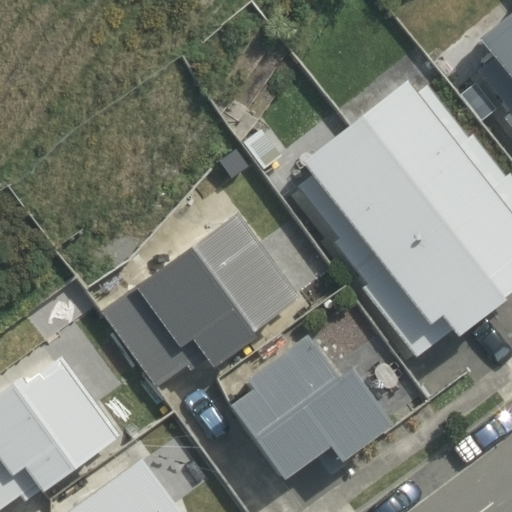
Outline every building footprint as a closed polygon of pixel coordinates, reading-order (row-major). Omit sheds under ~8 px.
[(511,7),(470,42),(489,64),(476,75),(507,114),(499,120),(511,135),(511,7)] [(409,98),(398,84),(296,166),(306,178),(293,188),(334,240),(329,244),(362,285),(358,288),(414,358),(447,331),(451,337),(511,288),(511,186),(502,175),(499,177),(465,135),(462,138),(421,88),(409,98)] [(108,302),(158,386),(293,304),(242,220),(108,302)] [(314,353),(229,412),(285,497),(337,462),(348,478),(373,462),(363,447),(391,428),(360,381),(341,393),(314,353)] [(0,411),(0,506),(120,445),(81,370),(0,411)] [(163,511),(133,471),(77,511),(163,511)]
